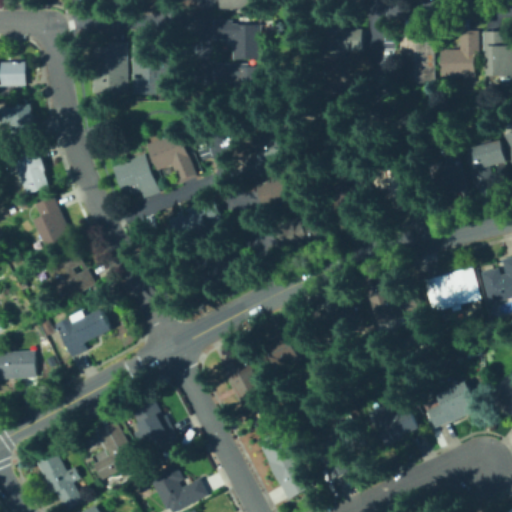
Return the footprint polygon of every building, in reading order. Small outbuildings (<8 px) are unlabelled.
[(264,0),(264,1),(254,1),(254,8),(247,8),(247,9),(221,9),(221,0),(264,0)] [(364,0),(364,8),(320,8),(320,0),(364,0)] [(364,28),(364,52),(319,52),(319,14),(344,14),(344,28),(364,28)] [(261,25),(261,58),(234,59),(234,40),(217,40),(217,20),(236,20),(236,24),(261,25)] [(481,30),(481,63),(476,63),(476,77),(443,77),(443,49),(462,49),(462,30),(481,30)] [(511,45),(511,76),(490,76),(489,50),(486,50),(486,31),(509,30),(509,45),(511,45)] [(436,36),(436,82),(401,82),(402,31),(420,31),(420,36),(436,36)] [(130,41),(130,93),(96,93),(96,46),(114,47),(114,41),(130,41)] [(171,57),(171,84),(164,84),(164,94),(135,94),(135,42),(156,42),(156,57),(171,57)] [(363,92),(357,92),(326,93),(326,57),(359,57),(359,74),(363,74),(363,92)] [(0,61),(28,61),(28,85),(0,85),(0,61)] [(264,66),(264,98),(235,98),(235,83),(219,83),(219,63),(259,63),(259,66),(264,66)] [(12,98),(3,98),(3,93),(7,93),(7,90),(12,90),(12,98)] [(38,136),(16,141),(10,109),(33,104),(36,120),(35,121),(38,136)] [(181,130),(200,176),(182,184),(174,164),(159,170),(148,144),(181,130)] [(279,130),(282,136),(298,130),(308,156),(254,179),(246,156),(259,151),(255,140),(279,130)] [(494,182),(475,187),(468,158),(477,155),(475,147),(503,140),(509,162),(489,167),(494,182)] [(51,187),(29,194),(17,157),(40,149),(48,170),(46,171),(51,187)] [(147,153),(162,192),(146,199),(143,192),(131,197),(131,198),(127,200),(114,167),(147,153)] [(469,190),(446,195),(438,160),(461,155),(469,190)] [(374,217),(341,222),(332,168),(366,163),(374,217)] [(422,201),(390,210),(380,172),(412,163),(422,201)] [(297,171),(310,206),(284,216),(279,204),(265,209),(256,186),(297,171)] [(74,237),(48,248),(36,220),(43,217),(37,204),(55,196),(74,237)] [(213,235),(180,246),(173,224),(192,218),(189,209),(218,199),(225,219),(210,224),(213,235)] [(321,216),(331,241),(312,248),(310,246),(290,254),(286,244),(281,246),(274,229),(302,218),(304,223),(321,216)] [(241,262),(197,278),(190,259),(235,243),(241,262)] [(80,250),(98,284),(67,300),(49,266),(80,250)] [(511,257),(511,298),(490,304),(482,273),(500,268),(502,275),(506,274),(502,260),(511,257)] [(235,277),(231,258),(210,261),(213,280),(235,277)] [(482,299),(437,310),(429,279),(473,267),(482,299)] [(25,290),(21,284),(26,281),(30,287),(25,290)] [(425,310),(378,322),(372,298),(419,285),(425,310)] [(369,320),(332,335),(324,314),(361,300),(369,320)] [(103,309),(113,329),(86,343),(89,349),(73,357),(56,324),(73,317),(84,312),(86,317),(103,309)] [(302,358),(279,366),(268,342),(281,336),(278,332),(303,321),(311,340),(297,346),(302,358)] [(6,381),(0,381),(0,351),(37,350),(38,377),(6,379),(6,381)] [(252,406),(245,410),(223,368),(247,355),(270,396),(252,406)] [(511,415),(491,401),(508,376),(511,378),(511,415)] [(481,407),(452,421),(451,419),(436,427),(425,403),(439,396),(438,394),(468,380),(481,407)] [(163,412),(165,416),(168,414),(180,438),(161,449),(157,442),(151,445),(150,443),(143,446),(138,435),(143,432),(133,411),(156,399),(163,412)] [(411,406),(422,429),(388,446),(372,416),(390,407),(393,415),(411,406)] [(142,468),(123,478),(119,470),(103,479),(95,464),(111,455),(99,432),(118,421),(142,468)] [(350,469),(334,476),(320,443),(360,426),(368,446),(344,456),(350,469)] [(313,487),(290,499),(282,485),(270,461),(260,442),(282,430),(313,487)] [(58,449),(85,502),(68,511),(58,492),(53,495),(44,478),(47,477),(38,460),(58,449)] [(180,481),(183,487),(201,477),(210,494),(174,511),(172,511),(171,508),(168,510),(150,476),(177,462),(185,479),(180,481)] [(82,511),(103,511),(98,502),(82,511)]
